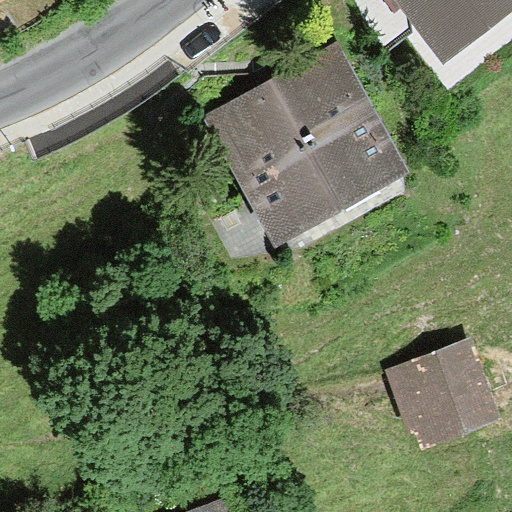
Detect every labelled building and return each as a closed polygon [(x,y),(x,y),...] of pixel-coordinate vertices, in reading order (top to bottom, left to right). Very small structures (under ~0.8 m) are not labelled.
[(27,0),(0,0),(0,21),(31,6),(27,0)] [(511,19),(511,0),(392,0),(442,69),(511,19)] [(406,182),(333,48),(198,120),(271,254),(406,182)] [(410,438),(496,407),(471,338),(385,368),(410,438)] [(231,511),(229,503),(201,511),(231,511)]
